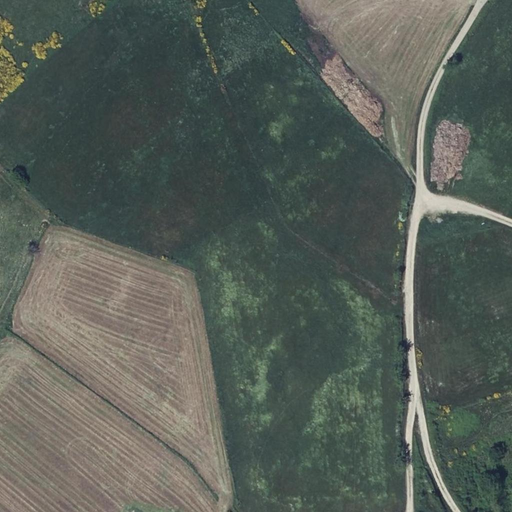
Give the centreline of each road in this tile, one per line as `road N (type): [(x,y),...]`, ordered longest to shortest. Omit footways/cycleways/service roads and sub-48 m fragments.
road 1 (track): [(452,511),(436,482),(413,376),(408,302),(417,197)]
road 2 (track): [(417,197),(427,102),(484,0)]
